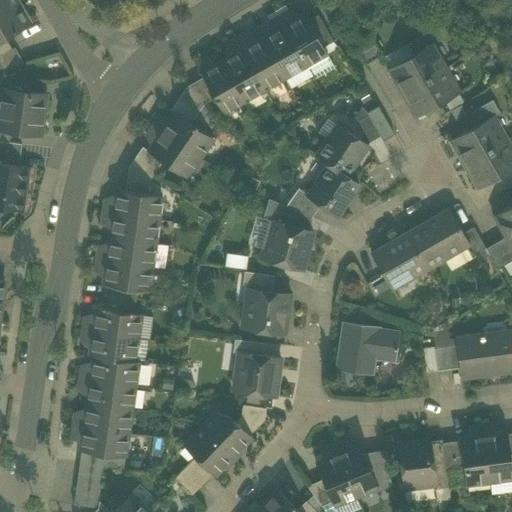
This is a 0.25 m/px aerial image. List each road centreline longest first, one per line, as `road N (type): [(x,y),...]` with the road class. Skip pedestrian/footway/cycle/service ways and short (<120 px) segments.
road 1 (residential): [(310,410),(331,265),(371,222),(428,181),(456,187)]
road 2 (residential): [(15,476),(51,250)]
road 3 (residential): [(310,410),(436,408),(511,397)]
road 4 (residential): [(51,250),(108,94)]
road 5 (residential): [(231,0),(167,39),(108,94)]
road 6 (residential): [(220,511),(310,410)]
